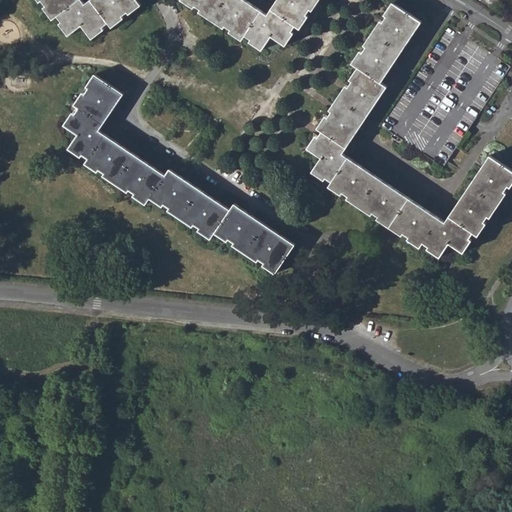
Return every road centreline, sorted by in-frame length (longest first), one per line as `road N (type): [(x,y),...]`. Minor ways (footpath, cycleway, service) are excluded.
road 1 (residential): [(0,295),(330,328),(441,380),(473,378),(511,359)]
road 2 (residential): [(158,0),(175,38),(131,117),(317,245)]
road 3 (residential): [(317,245),(339,245),(349,255),(344,282),(329,288),(310,280),(312,249)]
